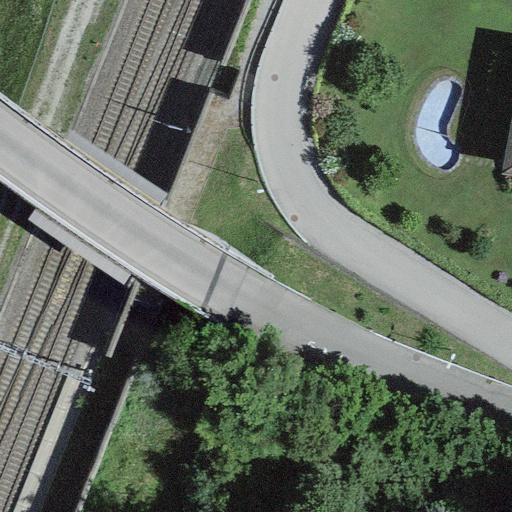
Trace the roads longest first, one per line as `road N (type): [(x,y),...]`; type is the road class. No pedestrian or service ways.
road 1 (unclassified): [(0,134),(171,261),(406,378),(511,410)]
road 2 (unclassified): [(316,0),(287,95),(293,163),(310,200),(334,227),(511,337)]
road 3 (track): [(139,306),(265,0)]
road 4 (track): [(83,0),(0,228)]
road 5 (track): [(53,511),(117,353)]
